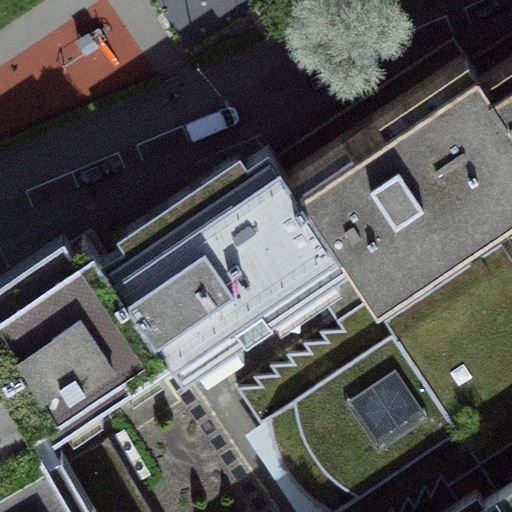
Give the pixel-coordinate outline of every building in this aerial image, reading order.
[(511,195),(511,121),(480,72),(464,49),(303,156),(293,162),(284,168),(348,264),(367,292),(376,286),(511,195)] [(511,50),(480,72),(511,121),(511,50)] [(348,264),(284,168),(267,143),(111,247),(101,253),(169,354),(182,374),(193,368),(315,287),(348,264)] [(511,195),(376,286),(367,292),(496,486),(505,480),(511,475),(511,195)] [(169,354),(101,253),(86,229),(0,287),(0,344),(49,429),(169,354)] [(320,504),(332,510),(329,511),(402,511),(446,483),(463,508),(496,486),(367,292),(348,264),(315,287),(335,318),(235,384),(260,420),(270,413),(269,427),(270,440),(275,455),(281,468),(290,479),(300,490),(309,497),(320,504)] [(98,511),(67,459),(49,429),(0,344),(0,511),(98,511)] [(67,459),(98,511),(150,511),(106,436),(67,459)] [(496,486),(511,510),(511,475),(505,480),(496,486)] [(511,511),(511,510),(496,486),(463,508),(456,511),(511,511)]
